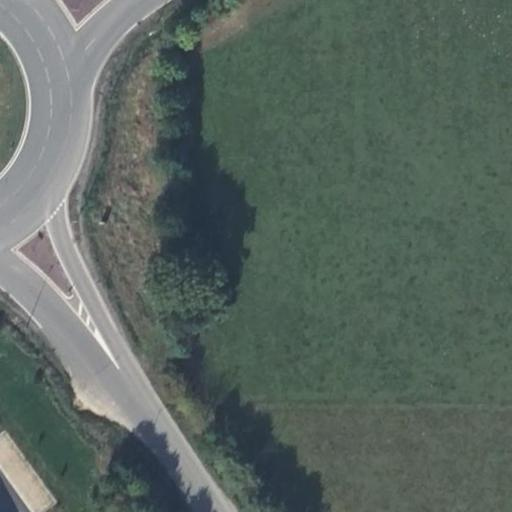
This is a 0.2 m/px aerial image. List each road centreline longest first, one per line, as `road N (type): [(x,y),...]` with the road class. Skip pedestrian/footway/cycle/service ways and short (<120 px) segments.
road 1 (tertiary): [(116,364),(69,252),(54,181)]
road 2 (tertiary): [(116,364),(212,511)]
road 3 (tertiary): [(0,266),(116,364)]
road 4 (primary): [(73,91),(87,56),(147,0)]
